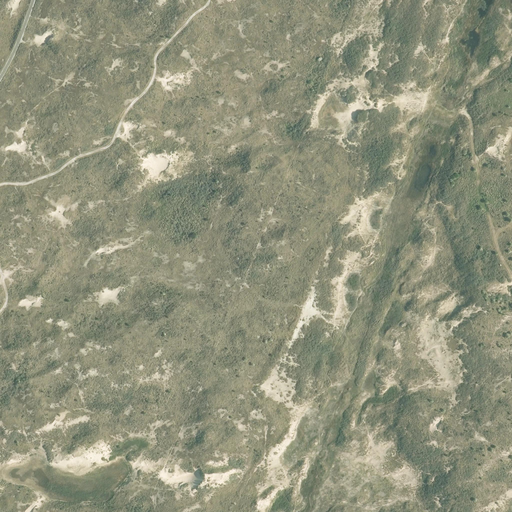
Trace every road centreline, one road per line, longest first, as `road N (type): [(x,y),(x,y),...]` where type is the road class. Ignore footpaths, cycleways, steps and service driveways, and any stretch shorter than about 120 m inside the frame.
road 1 (track): [(0,184),(51,174),(110,144),(150,83),(157,53),(209,0)]
road 2 (track): [(511,275),(481,199),(471,125)]
